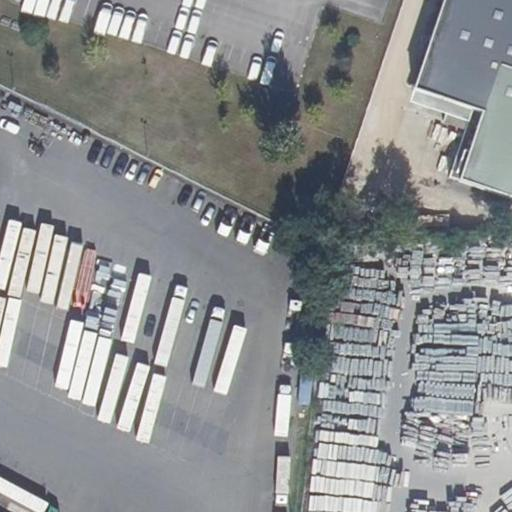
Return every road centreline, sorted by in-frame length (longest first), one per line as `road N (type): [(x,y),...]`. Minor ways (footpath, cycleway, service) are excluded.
road 1 (unknown): [(237,511),(268,307),(263,291),(200,237),(23,141)]
road 2 (unknown): [(434,0),(387,146),(392,168),(399,185),(423,198),(511,215)]
road 3 (unknown): [(511,289),(452,275),(406,287),(389,365),(384,488)]
road 4 (unknown): [(0,388),(196,511)]
road 5 (unknown): [(511,453),(432,455),(399,469),(384,488)]
